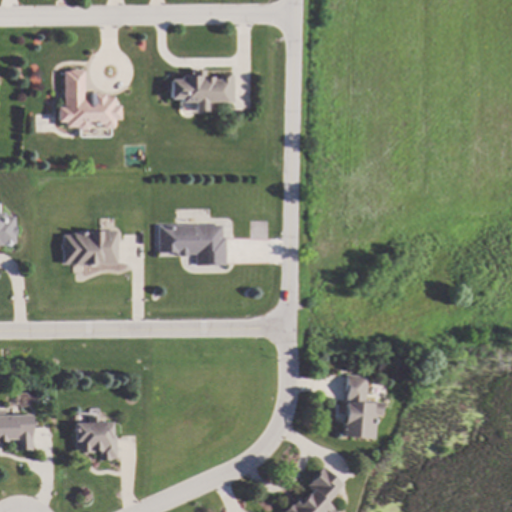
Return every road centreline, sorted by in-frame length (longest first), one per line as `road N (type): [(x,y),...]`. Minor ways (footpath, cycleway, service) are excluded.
road 1 (residential): [(294,0),(288,329)]
road 2 (residential): [(294,15),(0,17)]
road 3 (residential): [(288,329),(0,333)]
road 4 (residential): [(288,329),(285,407),(266,444),(236,470),(145,511)]
road 5 (residential): [(294,15),(511,20)]
